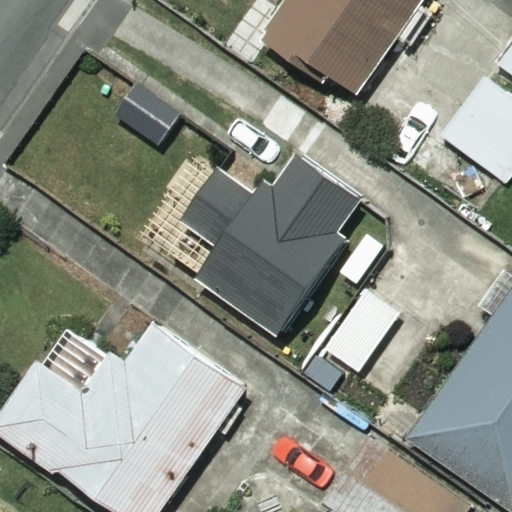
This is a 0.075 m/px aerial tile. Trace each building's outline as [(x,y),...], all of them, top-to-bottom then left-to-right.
[(291,0),(266,40),(362,102),(428,0),(291,0)] [(511,39),(495,64),(511,75),(511,39)] [(511,178),(511,97),(486,78),(443,137),(507,185),(511,178)] [(370,215),(293,159),(262,201),(220,170),(180,224),(216,251),(195,279),(277,340),(370,215)] [(402,323),(366,295),(325,348),(362,376),(402,323)] [(511,309),(418,446),(511,510),(511,309)] [(156,511),(240,387),(152,328),(126,366),(62,324),(0,416),(0,437),(111,511),(156,511)] [(451,511),(459,501),(368,439),(323,505),(332,511),(451,511)]
